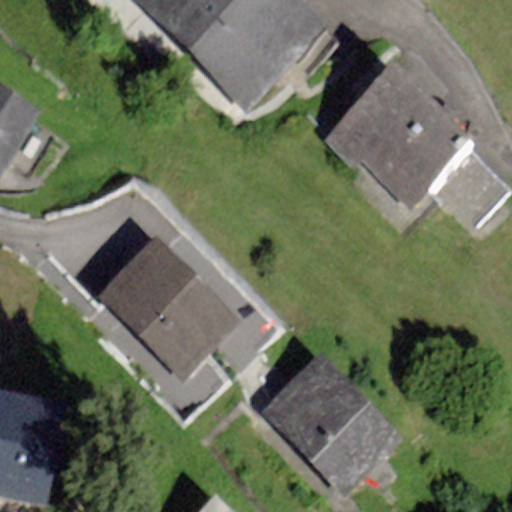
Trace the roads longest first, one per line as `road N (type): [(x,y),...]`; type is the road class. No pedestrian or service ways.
road 1 (residential): [(365,0),(473,93)]
road 2 (residential): [(0,221),(128,233)]
